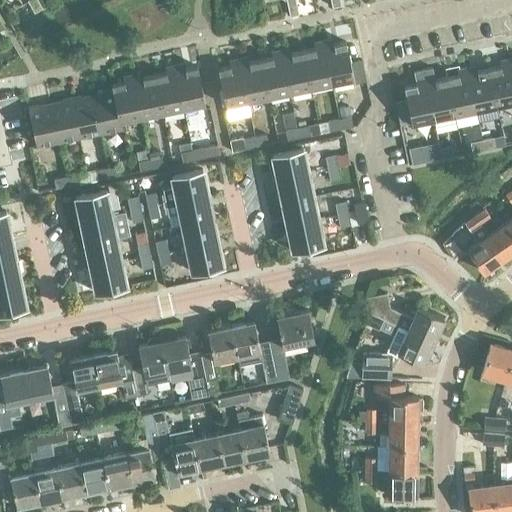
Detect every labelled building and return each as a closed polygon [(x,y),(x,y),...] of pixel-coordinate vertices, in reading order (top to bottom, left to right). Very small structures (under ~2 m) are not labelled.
[(27,0),(34,12),(43,7),(38,0),(27,0)] [(297,3),(292,4),(288,5),(290,15),(294,14),(299,13),(297,3)] [(331,38),(323,40),(333,83),(354,78),(350,61),(346,41),(332,44),(331,38)] [(316,42),(317,47),(304,50),(312,87),(333,83),(323,40),(316,42)] [(289,47),(281,49),(290,92),(312,87),(304,50),(290,53),(289,47)] [(273,51),(274,56),(261,59),(269,97),(290,92),(281,49),(273,51)] [(247,57),(239,58),(248,101),(269,97),(261,59),(248,62),(247,57)] [(227,106),(248,101),(239,58),(231,60),(232,65),(218,67),(227,106)] [(362,59),(350,61),(354,78),(355,83),(366,80),(362,59)] [(501,60),(502,65),(489,68),(497,104),(511,100),(511,71),(509,59),(501,60)] [(183,64),(175,65),(185,109),(206,105),(197,65),(184,68),(183,64)] [(167,67),(168,72),(155,74),(164,114),(185,109),(175,65),(167,67)] [(475,65),(467,67),(475,108),(497,104),(489,68),(476,70),(475,65)] [(431,66),(423,68),(433,117),(454,112),(447,77),(433,79),(431,66)] [(459,69),(460,74),(447,77),(454,112),(475,108),(467,67),(459,69)] [(418,82),(404,85),(412,121),(433,117),(423,68),(415,70),(418,82)] [(141,73),(133,75),(142,119),(164,114),(155,74),(142,77),(141,73)] [(122,123),(142,119),(133,75),(125,77),(126,80),(112,83),(113,90),(122,129),(123,129),(122,123)] [(101,133),(122,129),(113,90),(105,92),(93,94),(101,133)] [(81,97),(72,99),(80,138),(101,133),(93,94),(81,97)] [(63,101),(51,103),(59,143),(80,138),(72,99),(63,101)] [(38,147),(59,143),(51,103),(38,106),(29,108),(38,147)] [(349,105),(339,108),(341,118),(351,116),(349,105)] [(293,111),(282,113),(285,127),(296,125),(293,111)] [(341,118),(340,118),(342,128),(353,126),(351,116),(341,118)] [(330,131),(342,128),(340,118),(328,121),(330,131)] [(309,124),(297,127),(300,137),(311,134),(309,124)] [(300,137),(297,127),(286,130),(288,140),(300,137)] [(267,133),(255,136),(257,146),(269,143),(267,133)] [(503,134),(482,139),(484,149),(505,144),(503,134)] [(233,151),(257,146),(255,136),(243,138),(243,136),(230,139),(233,151)] [(472,151),(484,149),(482,139),(470,141),(472,151)] [(217,144),(193,149),(195,159),(219,154),(219,153),(218,149),(217,144)] [(451,145),(439,148),(442,158),(453,155),(451,145)] [(423,146),(409,149),(412,164),(426,161),(423,146)] [(274,154),(279,178),(308,172),(317,170),(314,158),(305,160),(303,148),(274,154)] [(430,160),(442,158),(439,148),(428,150),(430,160)] [(183,162),(195,159),(193,149),(181,152),(183,162)] [(158,153),(150,155),(150,158),(153,168),(164,166),(162,156),(159,156),(158,153)] [(325,156),(328,168),(339,166),(336,154),(325,156)] [(141,171),(153,168),(150,158),(139,161),(141,171)] [(120,164),(108,167),(110,177),(122,174),(120,164)] [(342,178),(339,166),(328,168),(331,180),(342,178)] [(98,179),(110,177),(108,167),(96,169),(98,179)] [(176,186),(164,188),(167,202),(207,194),(202,170),(174,176),(176,186)] [(279,178),(284,202),(313,196),(308,172),(279,178)] [(78,173),(66,176),(68,186),(80,183),(78,173)] [(56,188),(68,186),(66,176),(54,178),(56,188)] [(359,223),(368,221),(361,186),(352,188),(359,223)] [(77,196),(83,220),(111,214),(106,190),(77,196)] [(146,194),(148,206),(159,204),(157,192),(146,194)] [(181,212),(184,223),(212,217),(207,194),(167,202),(169,215),(181,212)] [(128,198),(130,210),(141,208),(138,196),(128,198)] [(284,202),(289,225),(318,219),(313,196),(284,202)] [(335,203),(338,215),(349,213),(346,200),(335,203)] [(148,206),(151,218),(162,216),(159,204),(148,206)] [(484,207),(475,214),(481,223),(491,217),(484,207)] [(144,220),(141,208),(130,210),(133,222),(144,220)] [(0,237),(11,236),(6,211),(0,212),(0,237)] [(351,225),(349,213),(338,215),(341,227),(351,225)] [(116,238),(111,214),(83,220),(88,244),(116,238)] [(466,248),(483,272),(504,258),(488,233),(481,223),(475,214),(464,221),(477,240),(466,248)] [(212,217),(184,223),(177,225),(182,248),(189,247),(217,241),(212,217)] [(323,243),(318,219),(289,225),(294,249),(323,243)] [(504,258),(511,252),(511,226),(507,220),(488,233),(504,258)] [(0,262),(16,259),(11,236),(0,237),(0,262)] [(92,267),(121,261),(116,238),(88,244),(92,267)] [(156,241),(158,253),(169,251),(166,238),(156,241)] [(222,265),(217,241),(189,247),(194,271),(222,265)] [(138,245),(140,257),(151,255),(148,242),(138,245)] [(171,263),(169,251),(158,253),(161,265),(171,263)] [(154,267),(151,255),(140,257),(143,269),(154,267)] [(0,286),(21,282),(16,259),(0,262),(0,286)] [(126,285),(121,261),(92,267),(98,291),(126,285)] [(0,311),(26,306),(21,282),(0,286),(0,311)] [(361,308),(383,318),(433,341),(444,317),(418,306),(412,317),(389,307),(387,293),(367,296),(361,308)] [(280,338),(270,340),(278,380),(290,378),(283,345),(313,339),(307,310),(275,316),(280,338)] [(363,352),(362,377),(390,377),(390,365),(392,365),(398,353),(423,364),(433,341),(383,318),(379,328),(393,335),(386,353),(382,352),(363,352)] [(254,321),(230,326),(236,356),(239,364),(261,360),(266,383),(278,380),(270,340),(259,342),(254,321)] [(214,360),(236,356),(230,326),(207,331),(211,352),(200,354),(206,381),(218,378),(214,360)] [(173,334),(161,336),(168,370),(169,378),(170,379),(188,375),(192,398),(209,395),(206,381),(200,354),(190,357),(185,335),(177,337),(173,334)] [(142,367),(132,369),(138,395),(149,393),(147,383),(169,378),(168,370),(161,336),(150,338),(147,343),(137,345),(142,367)] [(481,371),(505,378),(511,353),(511,349),(489,343),(481,371)] [(117,350),(93,355),(99,384),(117,381),(121,399),(138,395),(132,369),(129,353),(118,355),(117,350)] [(76,389),(99,384),(93,355),(69,360),(73,381),(63,383),(71,425),(84,422),(80,407),(80,408),(76,389)] [(349,371),(348,375),(362,375),(362,367),(363,361),(353,360),(349,371)] [(65,426),(71,425),(63,383),(52,386),(48,364),(24,369),(30,399),(53,394),(56,413),(62,411),(65,426)] [(18,402),(30,399),(24,369),(0,374),(0,376),(1,383),(0,383),(0,424),(11,422),(9,416),(20,413),(18,402)] [(278,418),(292,423),(303,388),(289,383),(278,418)] [(359,411),(358,420),(366,420),(417,421),(417,408),(421,408),(422,398),(417,398),(417,396),(403,396),(404,384),(374,383),(373,397),(388,397),(388,410),(365,409),(365,411),(359,411)] [(233,395),(235,404),(250,401),(249,392),(233,395)] [(217,399),(219,407),(235,404),(233,395),(217,399)] [(188,413),(205,410),(203,402),(187,405),(188,413)] [(164,410),(153,413),(163,460),(174,458),(177,472),(200,468),(194,437),(192,428),(169,433),(164,410)] [(247,410),(237,412),(240,427),(246,458),(270,453),(262,414),(249,417),(247,410)] [(152,463),(163,460),(153,413),(141,415),(146,438),(137,439),(138,449),(125,452),(132,482),(155,477),(152,463)] [(484,417),(484,428),(496,429),(496,418),(484,417)] [(505,419),(496,418),(496,429),(505,429),(505,419)] [(118,420),(96,425),(97,433),(119,428),(118,420)] [(389,432),(388,445),(417,446),(417,421),(366,420),(366,432),(377,432),(389,432)] [(81,436),(97,433),(96,425),(80,428),(81,436)] [(246,458),(240,427),(217,432),(223,463),(246,458)] [(67,440),(66,438),(74,436),(73,429),(49,434),(51,443),(67,440)] [(217,432),(194,437),(200,468),(223,463),(217,432)] [(482,444),(492,444),(493,434),(483,433),(482,444)] [(39,445),(51,443),(49,434),(27,439),(31,453),(40,451),(39,445)] [(503,435),(493,434),(492,444),(503,445),(503,435)] [(416,471),(417,446),(388,445),(388,470),(416,471)] [(102,456),(109,487),(132,482),(125,452),(102,456)] [(86,492),(109,487),(102,456),(79,461),(86,492)] [(7,458),(0,459),(0,486),(12,484),(16,506),(40,501),(33,471),(11,476),(7,458)] [(365,470),(376,470),(377,458),(366,458),(365,470)] [(56,466),(63,497),(86,492),(79,461),(56,466)] [(40,501),(63,497),(56,466),(33,471),(40,501)] [(474,471),(471,471),(470,466),(463,467),(465,487),(473,486),(472,481),(475,480),(474,471)] [(388,470),(376,470),(365,470),(365,482),(387,482),(386,495),(416,496),(416,471),(388,470)] [(495,511),(511,511),(511,483),(493,486),(495,511)] [(495,511),(493,486),(468,489),(470,511),(495,511)]
